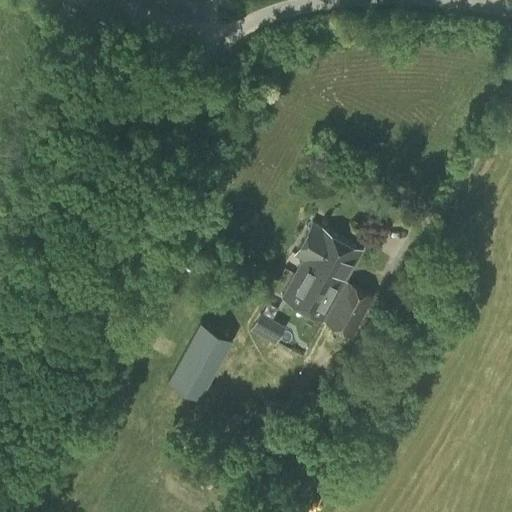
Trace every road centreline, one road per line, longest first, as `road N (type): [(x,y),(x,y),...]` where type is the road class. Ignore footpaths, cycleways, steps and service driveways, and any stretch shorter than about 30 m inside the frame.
road 1 (unclassified): [(0,508),(154,153),(207,58),(224,35),(253,21),(349,0)]
road 2 (track): [(224,35),(78,0)]
